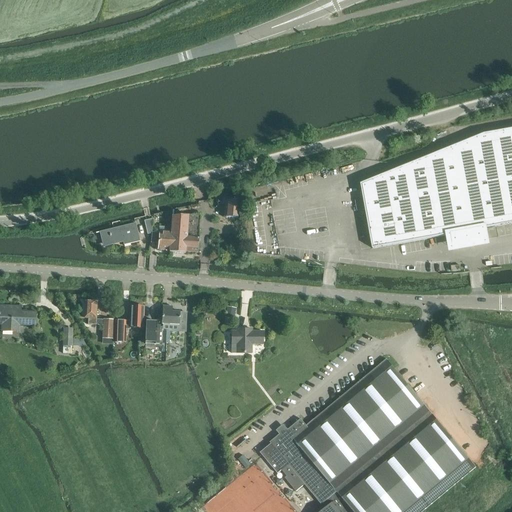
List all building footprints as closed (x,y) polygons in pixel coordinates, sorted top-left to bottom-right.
[(511,129),(484,135),(361,185),(373,249),(452,235),(453,245),(484,239),(482,230),(511,224),(511,129)] [(231,200),(227,200),(224,201),(223,217),(237,218),(238,201),(231,200)] [(185,254),(185,252),(197,253),(199,236),(198,236),(200,216),(188,216),(172,217),(171,228),(167,228),(166,233),(159,233),(157,250),(169,251),(169,253),(185,254)] [(152,232),(153,219),(144,221),(148,235),(152,234),(152,232)] [(124,245),(140,241),(136,223),(102,232),(105,245),(123,240),(124,245)] [(102,340),(112,341),(113,321),(103,321),(96,321),(98,302),(85,301),(84,319),(88,319),(88,325),(102,326),(102,340)] [(0,305),(0,325),(1,325),(1,332),(18,333),(19,326),(35,326),(36,312),(21,312),(21,306),(0,305)] [(143,324),(142,323),(143,307),(131,306),(130,324),(114,323),(113,352),(119,352),(119,343),(121,343),(121,338),(128,338),(128,329),(143,330),(143,324)] [(162,306),(161,325),(179,326),(180,312),(172,312),(172,307),(162,306)] [(227,307),(225,317),(234,319),(236,309),(227,307)] [(145,323),(145,345),(161,346),(161,343),(162,331),(162,328),(156,328),(156,323),(145,323)] [(231,354),(252,354),(252,345),(263,345),(263,331),(252,331),(252,329),(236,330),(236,331),(231,331),(231,354)] [(62,355),(71,355),(71,347),(72,330),(63,330),(63,350),(62,355)] [(271,445),(260,453),(308,511),(313,511),(321,505),(322,504),(330,498),(332,500),(336,504),(336,505),(337,504),(343,500),(347,504),(353,511),(422,511),(432,504),(476,468),(387,360),(306,426),(301,420),(287,431),(284,427),(278,432),(282,436),(271,445)] [(251,465),(244,456),(239,460),(246,469),(251,465)] [(322,511),(341,511),(334,502),(322,511)]
